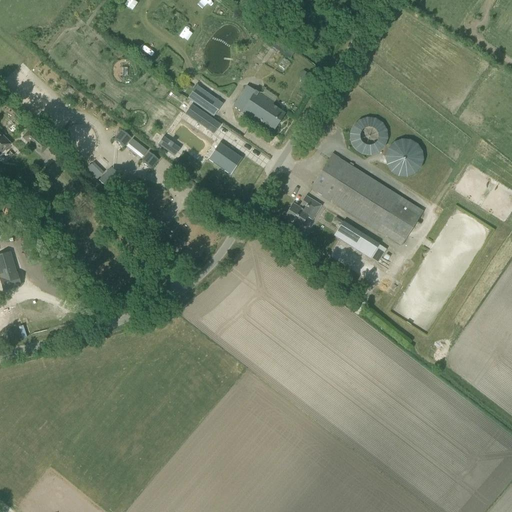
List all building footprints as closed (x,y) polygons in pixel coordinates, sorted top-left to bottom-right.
[(54,94),(21,62),(0,83),(0,84),(27,111),(33,104),(30,101),(34,97),(38,100),(40,99),(45,103),(54,94)] [(304,79),(308,74),(303,71),(300,76),(304,79)] [(246,86),(233,107),(251,119),(254,121),(259,124),(261,122),(273,131),(285,114),(272,106),(274,104),(266,98),(265,98),(246,86)] [(221,104),(197,87),(188,98),(213,116),(221,104)] [(192,105),(185,114),(213,134),(220,124),(192,105)] [(165,108),(163,111),(175,119),(179,114),(167,106),(165,108)] [(376,114),(345,126),(358,158),(388,146),(376,114)] [(172,127),(167,134),(172,138),(182,123),(177,120),(172,127)] [(154,134),(150,140),(156,144),(164,132),(158,127),(154,134)] [(3,136),(6,135),(0,129),(0,155),(11,145),(3,136)] [(21,139),(41,155),(49,146),(30,131),(21,139)] [(130,138),(121,131),(114,140),(123,148),(130,138)] [(180,149),(163,137),(157,145),(174,157),(180,149)] [(403,142),(393,145),(389,151),(387,159),(389,165),(392,170),(396,174),(400,175),(409,174),(416,168),(419,163),(420,154),(416,148),(411,144),(403,142)] [(218,154),(212,164),(230,175),(236,165),(235,164),(240,157),(218,143),(213,151),(218,154)] [(158,160),(148,152),(141,162),(150,169),(158,160)] [(310,188),(319,194),(401,246),(422,212),(332,155),(310,188)] [(101,173),(104,169),(94,160),(91,163),(101,173)] [(111,168),(98,181),(107,189),(120,176),(111,168)] [(289,226),(297,232),(306,218),(311,221),(321,207),(305,197),(298,208),(292,204),(283,219),(290,223),(289,226)] [(378,266),(388,249),(335,216),(332,223),(335,225),(329,236),(378,266)] [(160,233),(168,240),(175,247),(185,237),(170,223),(160,233)] [(0,258),(0,278),(0,279),(0,278),(0,281),(3,290),(3,291),(4,291),(19,286),(20,286),(16,275),(16,274),(15,274),(10,256),(0,258)]
